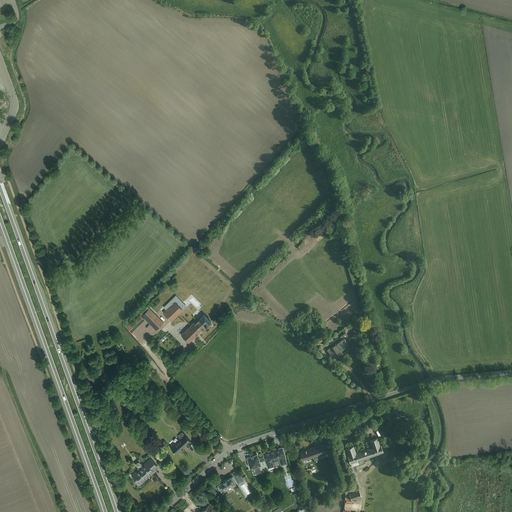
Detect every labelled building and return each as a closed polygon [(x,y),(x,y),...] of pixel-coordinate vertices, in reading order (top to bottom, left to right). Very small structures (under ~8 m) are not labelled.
[(151,299),(138,313),(152,327),(159,320),(153,314),(157,310),(167,320),(181,307),(176,302),(181,298),(165,282),(160,287),(170,297),(159,307),(151,299)] [(189,342),(207,323),(199,316),(181,334),(189,342)] [(340,351),(351,341),(344,333),(333,343),(340,351)] [(92,375),(86,377),(91,390),(96,388),(92,375)] [(165,404),(160,399),(148,411),(153,416),(165,404)] [(177,453),(191,440),(183,431),(169,444),(177,453)] [(351,463),(386,452),(381,436),(371,440),(373,447),(358,452),(355,444),(346,447),(351,463)] [(302,460),(329,451),(326,443),(299,452),(302,460)] [(282,464),(287,462),(283,446),(263,451),(267,467),(274,465),(273,463),(281,461),(282,464)] [(140,484),(158,467),(149,457),(130,474),(140,484)] [(222,489),(236,482),(233,475),(218,483),(222,489)] [(362,494),(359,488),(349,492),(351,498),(362,494)] [(303,491),(297,495),(304,508),(310,504),(303,491)] [(217,511),(209,503),(199,511),(217,511)]
